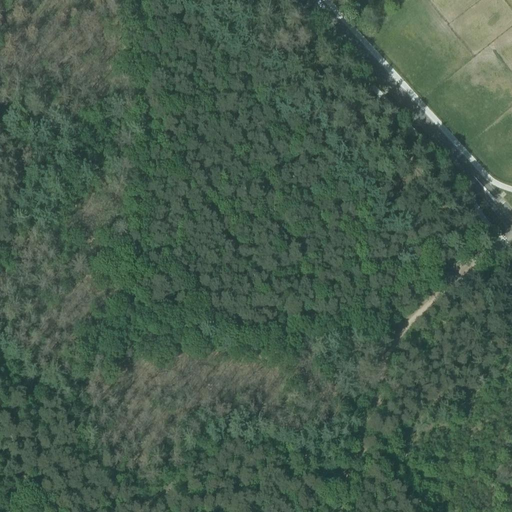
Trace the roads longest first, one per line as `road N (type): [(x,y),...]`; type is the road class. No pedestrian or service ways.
road 1 (tertiary): [(488,193),(313,0)]
road 2 (track): [(366,427),(393,334),(503,243)]
